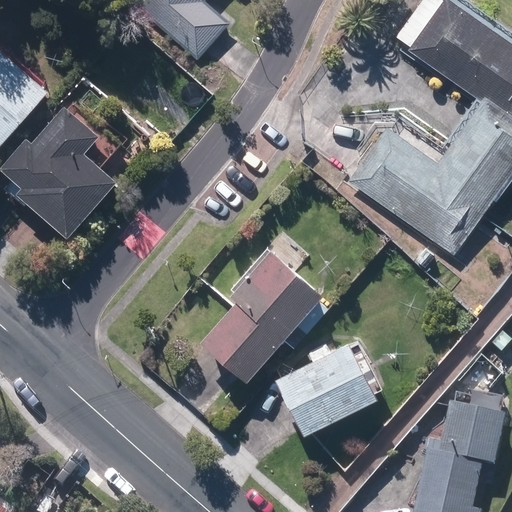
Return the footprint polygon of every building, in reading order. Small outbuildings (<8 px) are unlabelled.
[(207,0),(127,0),(196,60),(228,24),(204,4),(207,0)] [(511,50),(441,1),(406,51),(478,101),(433,165),(384,131),(347,183),(451,254),(511,166),(511,50)] [(0,142),(44,94),(0,55),(0,142)] [(21,140),(0,165),(0,173),(19,189),(14,195),(64,238),(110,183),(79,157),(94,139),(58,109),(28,146),(21,140)] [(197,344),(243,384),(317,298),(265,253),(226,298),(232,304),(197,344)] [(271,380),(299,437),(371,401),(343,344),(271,380)] [(438,446),(426,444),(411,511),(468,511),(478,466),(488,468),(498,420),(445,409),(438,446)]
